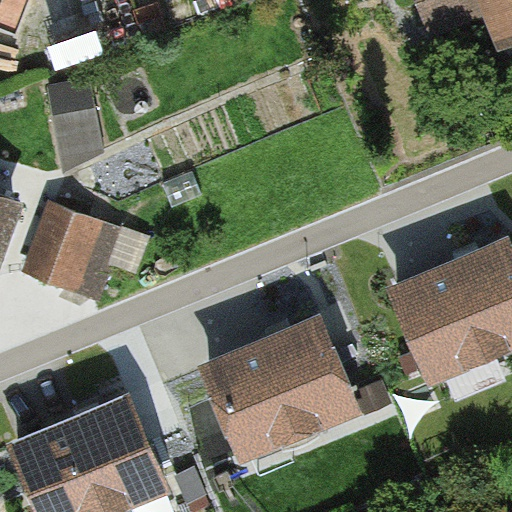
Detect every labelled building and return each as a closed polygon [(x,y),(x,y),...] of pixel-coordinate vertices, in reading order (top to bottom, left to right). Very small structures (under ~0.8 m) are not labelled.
[(511,36),(511,0),(420,0),(434,30),(491,7),(504,39),(511,36)] [(64,157),(106,154),(101,76),(59,79),(64,157)] [(0,244),(17,200),(0,194),(0,244)] [(124,228),(58,204),(33,270),(99,294),(124,228)] [(511,258),(505,242),(397,286),(431,370),(511,337),(511,258)] [(320,320),(212,365),(246,448),(354,405),(320,320)] [(128,399),(20,443),(47,511),(90,511),(162,483),(128,399)]
